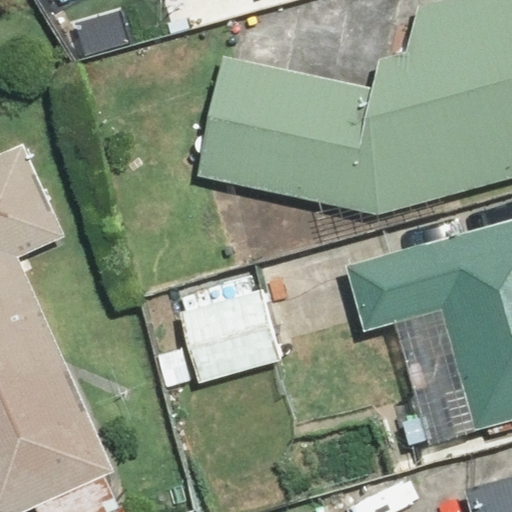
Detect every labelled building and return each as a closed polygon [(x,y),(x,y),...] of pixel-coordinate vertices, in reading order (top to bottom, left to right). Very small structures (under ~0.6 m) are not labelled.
[(389,87),(234,55),(205,180),(387,218),(511,181),(511,0),(449,0),(425,6),(419,50),(394,57),(389,87)] [(31,144),(0,157),(0,511),(41,511),(125,476),(32,262),(75,243),(31,144)] [(511,220),(358,254),(376,337),(455,319),(470,387),(451,391),(462,441),(511,429),(511,220)] [(244,225),(205,235),(217,282),(255,272),(244,225)] [(275,292),(188,314),(207,387),(294,364),(275,292)] [(304,449),(290,378),(257,384),(271,455),(304,449)] [(481,511),(511,511),(511,482),(477,492),(481,511)]
